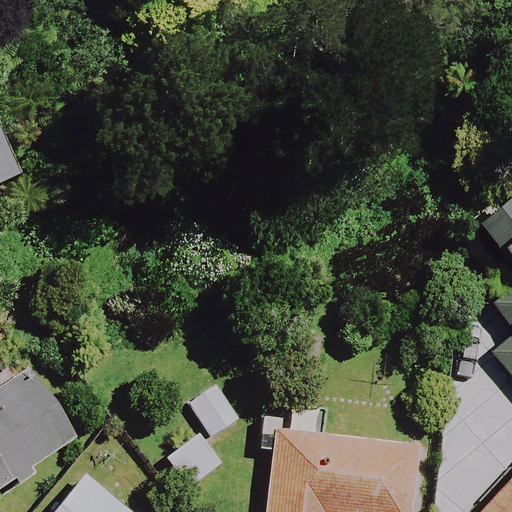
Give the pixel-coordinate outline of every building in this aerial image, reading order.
[(477,316),(499,340),(482,355),(496,370),(489,376),(511,400),(511,231),(477,263),(503,291),(477,316)] [(0,494),(6,490),(8,493),(28,480),(23,473),(63,447),(19,379),(0,391),(0,494)] [(227,428),(208,395),(182,410),(200,443),(227,428)] [(268,433),(260,511),(406,511),(413,448),(268,433)] [(211,469),(184,438),(155,464),(182,495),(211,469)] [(511,511),(511,475),(478,511),(511,511)] [(111,511),(74,481),(48,511),(111,511)]
